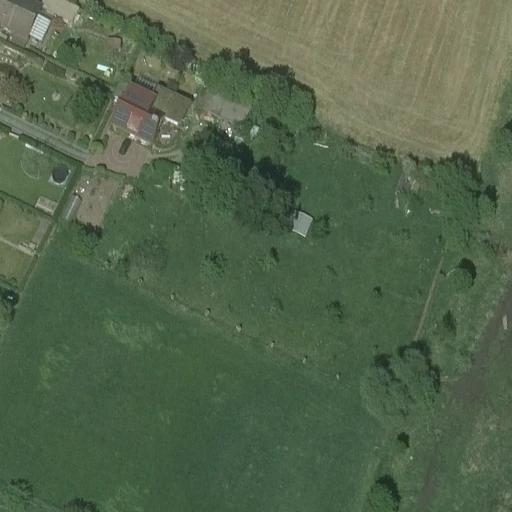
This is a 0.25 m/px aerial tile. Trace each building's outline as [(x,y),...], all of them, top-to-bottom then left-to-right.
[(42,13),(15,0),(7,0),(6,2),(0,0),(0,28),(28,41),(42,13)] [(80,13),(52,0),(46,0),(43,9),(49,12),(47,15),(73,28),(80,13)] [(153,108),(130,96),(112,131),(152,151),(160,135),(166,123),(166,122),(151,115),(154,108),(153,108)] [(188,111),(159,97),(153,108),(154,108),(151,115),(166,122),(166,123),(179,130),(188,111)] [(234,102),(224,119),(241,129),(252,112),(234,102)] [(171,141),(160,135),(152,151),(163,156),(171,141)] [(171,141),(163,156),(176,162),(184,147),(171,141)]
